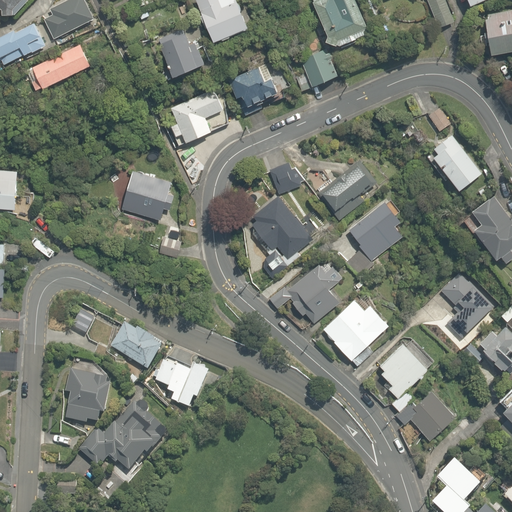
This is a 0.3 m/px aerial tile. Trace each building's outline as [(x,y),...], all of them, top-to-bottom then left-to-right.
[(0,0),(0,7),(13,19),(29,0),(0,0)] [(51,16),(45,20),(56,41),(97,20),(86,0),(67,0),(48,10),(51,16)] [(253,31),(240,0),(205,0),(198,3),(215,46),(253,31)] [(313,0),(331,46),(343,52),(375,40),(359,0),(313,0)] [(469,0),(474,9),(492,0),(469,0)] [(511,10),(489,13),(492,55),(511,53),(511,10)] [(0,60),(27,52),(29,59),(41,55),(39,48),(46,46),(40,27),(0,39),(0,60)] [(204,72),(184,29),(160,40),(179,83),(204,72)] [(40,79),(33,82),(37,93),(94,70),(83,45),(34,65),(40,79)] [(321,53),(301,60),(312,90),(331,83),(321,53)] [(231,83),(240,103),(249,99),(255,112),(281,101),(267,68),(231,83)] [(180,125),(176,126),(181,140),(187,138),(190,148),(216,138),(210,119),(227,113),(219,89),(173,105),(180,125)] [(454,125),(442,107),(429,116),(441,134),(454,125)] [(442,155),(438,158),(462,194),(487,177),(456,133),(436,146),(442,155)] [(347,221),(369,203),(365,198),(382,185),(362,161),(323,193),(347,221)] [(297,162),(272,170),(280,194),(305,187),(297,162)] [(0,210),(15,211),(25,198),(25,171),(0,169),(0,210)] [(125,211),(160,222),(171,214),(180,186),(137,173),(125,211)] [(304,258),(299,251),(313,241),(280,197),(250,219),(274,250),(266,257),(275,270),(278,268),(283,274),(304,258)] [(511,214),(511,215),(500,199),(479,214),(488,226),(480,232),(506,267),(511,263),(511,214)] [(396,201),(351,230),(364,249),(351,258),(361,274),(419,236),(396,201)] [(317,325),(345,303),(335,291),(349,280),(327,251),(269,295),(279,309),(291,300),(305,318),(309,315),(317,325)] [(0,299),(8,299),(8,270),(0,270),(0,299)] [(456,314),(448,322),(466,339),(496,308),(456,270),(439,287),(457,305),(452,310),(456,314)] [(362,296),(336,314),(340,319),(327,328),(352,363),(390,337),(362,296)] [(167,347),(130,323),(113,348),(150,372),(167,347)] [(511,331),(505,327),(484,333),(478,342),(488,348),(485,353),(498,362),(496,366),(511,376),(511,331)] [(405,415),(421,400),(415,394),(441,370),(407,336),(379,363),(386,370),(382,374),(394,387),(390,390),(398,398),(393,403),(405,415)] [(162,374),(158,372),(155,378),(161,381),(159,384),(173,390),(171,394),(178,398),(176,401),(196,411),(201,401),(204,403),(220,370),(198,359),(195,366),(201,369),(198,374),(169,360),(162,374)] [(67,422),(89,424),(90,421),(100,422),(101,415),(108,416),(112,376),(69,371),(66,395),(70,396),(67,422)] [(511,386),(501,400),(511,409),(511,413),(509,416),(511,418),(511,386)] [(423,411),(418,406),(403,420),(408,426),(414,421),(436,445),(463,421),(440,396),(423,411)] [(111,435),(105,429),(82,453),(95,466),(108,453),(129,475),(171,434),(142,404),(111,435)] [(474,506),(491,487),(458,459),(439,481),(450,490),(436,506),(442,511),(477,511),(479,510),(474,506)] [(511,470),(496,485),(511,502),(511,470)]
